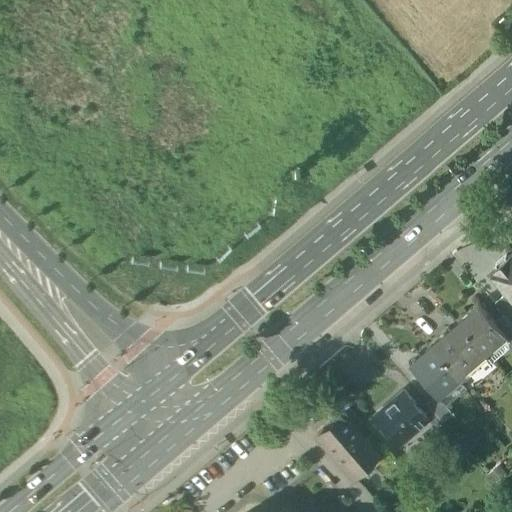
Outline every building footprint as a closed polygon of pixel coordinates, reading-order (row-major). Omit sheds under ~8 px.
[(511,253),(508,257),(506,255),(495,264),(498,266),(490,273),(505,291),(511,298),(511,253)] [(511,298),(505,291),(493,301),(503,313),(511,322),(511,298)] [(493,322),(478,304),(458,322),(486,354),(505,337),(506,336),(493,322)] [(511,338),(511,322),(503,313),(493,322),(506,336),(505,337),(509,341),(511,338)] [(458,322),(429,347),(457,379),(486,354),(458,322)] [(457,379),(429,347),(407,366),(433,396),(434,398),(436,397),(457,379)] [(402,391),(371,418),(392,442),(407,428),(411,432),(426,419),(402,391)] [(450,413),(436,397),(434,398),(433,396),(425,403),(441,421),(450,413)] [(371,452),(338,414),(316,433),(349,471),(371,452)]
